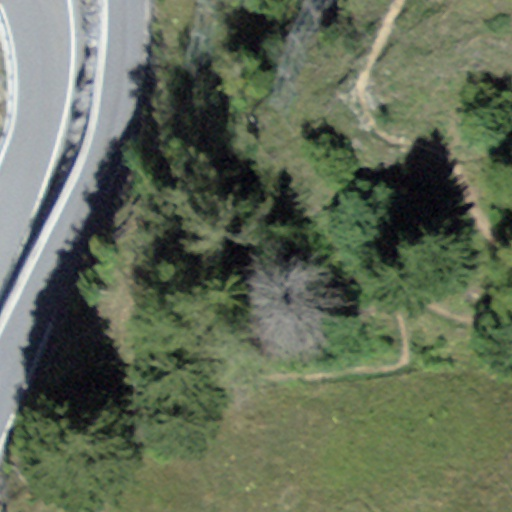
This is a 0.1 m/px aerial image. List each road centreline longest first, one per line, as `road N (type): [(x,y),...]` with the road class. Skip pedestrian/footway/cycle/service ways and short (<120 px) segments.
road 1 (unclassified): [(0,377),(97,155),(122,64),(122,0)]
road 2 (tertiary): [(0,220),(28,156),(48,73),(48,30),(35,0)]
